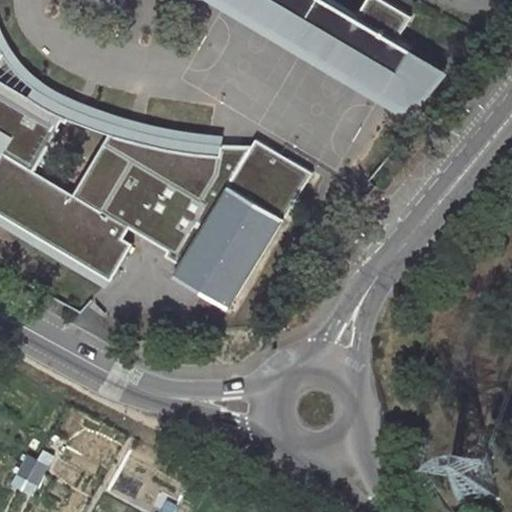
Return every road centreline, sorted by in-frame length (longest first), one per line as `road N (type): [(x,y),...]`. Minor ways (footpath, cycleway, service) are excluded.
road 1 (residential): [(328,365),(369,286),(511,113)]
road 2 (unclassified): [(269,406),(148,393),(0,312)]
